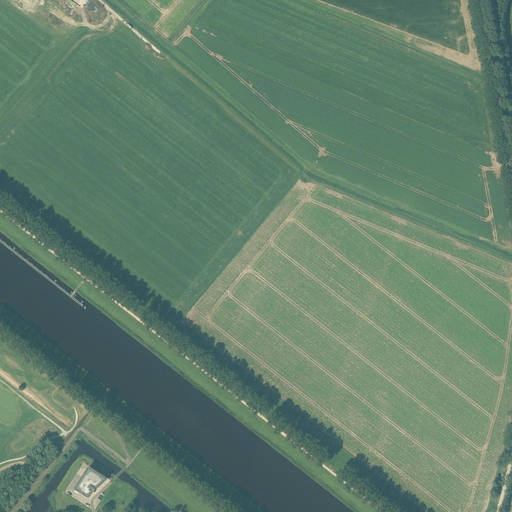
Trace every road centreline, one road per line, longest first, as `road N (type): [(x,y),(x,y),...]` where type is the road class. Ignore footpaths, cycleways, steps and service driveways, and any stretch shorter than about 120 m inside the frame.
road 1 (tertiary): [(232,511),(0,329)]
road 2 (unclassified): [(511,157),(480,0)]
